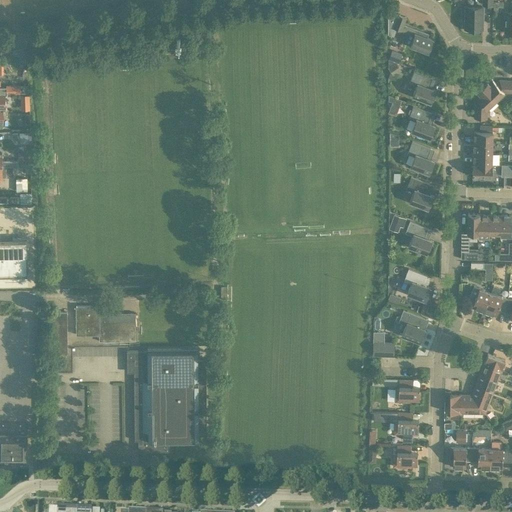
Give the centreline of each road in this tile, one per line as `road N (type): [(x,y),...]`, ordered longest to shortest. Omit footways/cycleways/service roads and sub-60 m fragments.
road 1 (residential): [(258,494),(40,484),(0,505)]
road 2 (residential): [(0,43),(210,0)]
road 3 (residential): [(435,500),(258,494)]
road 4 (residential): [(454,195),(458,50)]
road 5 (residential): [(452,323),(454,195)]
road 6 (residential): [(435,500),(438,374)]
